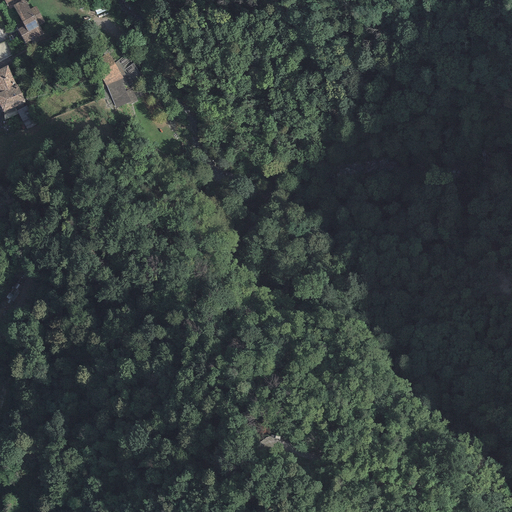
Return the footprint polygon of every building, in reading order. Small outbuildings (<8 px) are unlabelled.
[(9,9),(13,7),(12,5),(22,0),(4,0),(9,9)] [(22,0),(12,5),(13,7),(20,20),(14,24),(24,44),(43,34),(38,26),(44,22),(35,6),(29,10),(23,0),(22,0)] [(0,60),(12,55),(5,41),(0,43),(0,60)] [(93,62),(106,85),(123,78),(122,77),(125,75),(117,61),(115,63),(107,53),(93,62)] [(7,66),(0,69),(0,92),(16,85),(7,66)] [(124,82),(123,78),(106,85),(115,108),(136,100),(131,89),(125,91),(122,83),(124,82)] [(0,92),(0,106),(3,112),(25,103),(17,85),(16,85),(0,92)]
